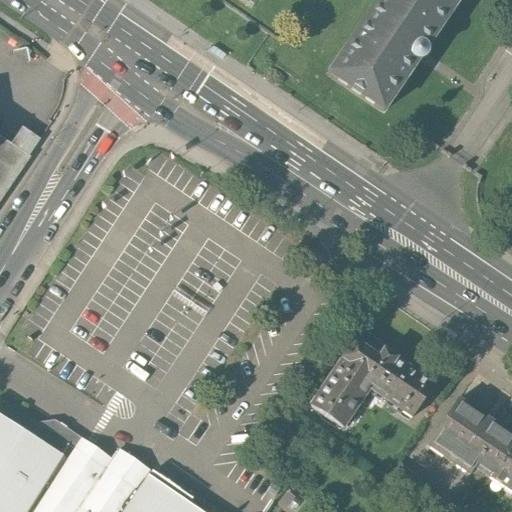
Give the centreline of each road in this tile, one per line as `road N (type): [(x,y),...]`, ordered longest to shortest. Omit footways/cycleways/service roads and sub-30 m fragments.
road 1 (primary): [(156,62),(511,305)]
road 2 (unclassified): [(126,41),(94,85),(14,254)]
road 3 (unclassified): [(14,254),(156,62)]
